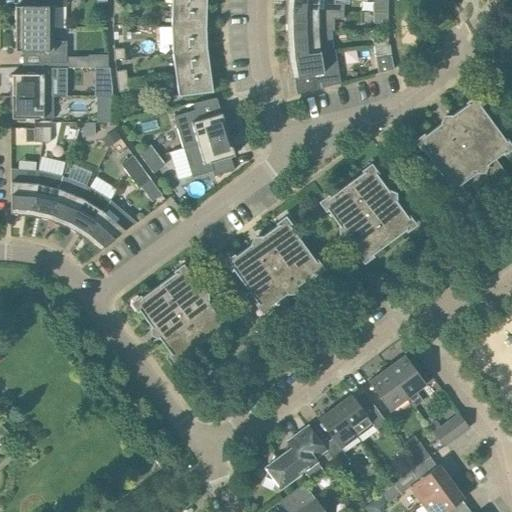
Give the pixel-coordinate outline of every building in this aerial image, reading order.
[(66,6),(66,0),(42,0),(43,5),(15,5),(15,28),(54,28),(54,6),(66,6)] [(334,2),(334,0),(286,0),(286,9),(343,11),(343,3),(334,2)] [(374,1),(373,12),(388,12),(388,9),(388,6),(388,2),(374,1)] [(123,14),(123,3),(113,3),(113,13),(123,14)] [(171,28),(206,26),(206,4),(171,6),(171,26),(171,28)] [(343,17),(343,11),(286,9),(286,33),(331,30),(331,29),(333,29),(333,17),(343,17)] [(382,23),(382,20),(388,21),(388,12),(373,12),(373,23),(382,23)] [(172,50),(207,48),(206,46),(206,26),(171,28),(172,50)] [(54,40),(54,28),(15,28),(15,51),(42,51),(42,63),(66,63),(66,40),(54,40)] [(333,50),(331,31),(331,30),(286,33),(288,55),(333,50)] [(388,35),(372,37),(373,45),(389,43),(388,35)] [(389,43),(373,45),(374,53),(374,57),(375,57),(391,55),(389,43)] [(115,59),(125,59),(124,48),(114,48),(115,59)] [(175,72),(210,70),(207,48),(172,50),(172,52),(175,72)] [(340,83),(337,63),(335,49),(333,50),(288,55),(292,78),(314,74),(316,89),(340,83)] [(66,67),(57,67),(36,67),(36,73),(12,73),(12,96),(53,96),(66,96),(66,67)] [(117,81),(127,80),(126,69),(116,71),(117,81)] [(178,95),(211,91),(211,92),(213,91),(210,70),(175,72),(178,95)] [(119,92),(121,91),(128,90),(127,80),(117,81),(119,92)] [(112,104),(112,96),(97,95),(97,104),(112,104)] [(53,118),(53,96),(12,96),(12,118),(53,118)] [(195,110),(173,116),(183,147),(228,134),(222,112),(221,113),(216,97),(193,104),(195,110)] [(511,147),(481,106),(475,98),(450,116),(453,120),(445,126),(442,122),(417,140),(441,173),(453,189),(473,175),(476,179),(472,183),(483,199),(510,179),(495,158),(511,147)] [(94,122),(81,123),(82,136),(95,135),(94,122)] [(34,142),(42,142),(42,127),(34,127),(34,142)] [(42,142),(51,141),(50,127),(42,127),(42,142)] [(114,129),(102,139),(108,147),(109,146),(120,138),(121,138),(120,137),(116,131),(114,129)] [(235,170),(230,156),(235,155),(228,134),(183,147),(192,177),(212,171),(214,176),(235,170)] [(146,163),(158,155),(150,144),(138,153),(141,157),(146,163)] [(38,155),(37,169),(61,172),(62,158),(38,155)] [(130,175),(141,167),(137,160),(132,155),(121,163),(130,175)] [(146,163),(153,173),(165,165),(158,155),(146,163)] [(389,191),(377,174),(371,166),(322,202),(364,260),(413,224),(395,199),(391,202),(385,194),(389,191)] [(139,188),(150,179),(141,167),(130,175),(139,188)] [(30,214),(38,170),(11,168),(11,213),(30,214)] [(49,219),(63,176),(38,170),(30,214),(49,219)] [(67,226),(88,186),(63,176),(49,219),(67,226)] [(84,236),(103,211),(111,200),(88,186),(67,226),(84,236)] [(103,211),(84,236),(99,249),(136,222),(111,200),(103,211)] [(309,251),(291,227),(285,218),(260,237),(263,241),(255,247),(252,243),(227,261),(251,294),(263,310),(321,268),(309,251)] [(225,325),(188,275),(182,267),(133,302),(152,327),(156,325),(162,333),(158,336),(176,360),(225,325)] [(416,390),(425,383),(404,355),(386,368),(414,406),(423,400),(416,390)] [(414,407),(414,406),(386,368),(368,381),(389,410),(407,397),(414,407)] [(335,406),(357,436),(374,424),(351,393),(335,406)] [(335,406),(318,418),(332,438),(324,445),(326,449),(340,467),(349,460),(341,448),(357,436),(335,406)] [(436,419),(428,425),(443,447),(446,445),(464,431),(453,417),(441,427),(436,419)] [(382,436),(391,429),(385,421),(376,428),(382,436)] [(276,481),(281,488),(303,471),(310,480),(323,469),(316,461),(317,461),(314,458),(326,449),(308,425),(287,441),(292,447),(278,457),(274,455),(272,462),(265,467),(268,470),(265,476),(276,481)] [(418,465),(429,456),(414,435),(402,444),(418,465)] [(349,460),(340,467),(352,484),(362,476),(349,460)] [(421,503),(452,481),(439,464),(419,478),(412,469),(393,483),(393,484),(381,493),(388,502),(401,493),(409,487),(421,503)] [(395,471),(389,475),(393,482),(399,477),(395,471)] [(427,511),(444,511),(464,497),(452,481),(421,503),(427,511)] [(325,511),(316,499),(315,499),(304,483),(279,501),(280,502),(285,498),(294,511),(325,511)] [(376,496),(370,487),(361,494),(367,503),(376,496)]
